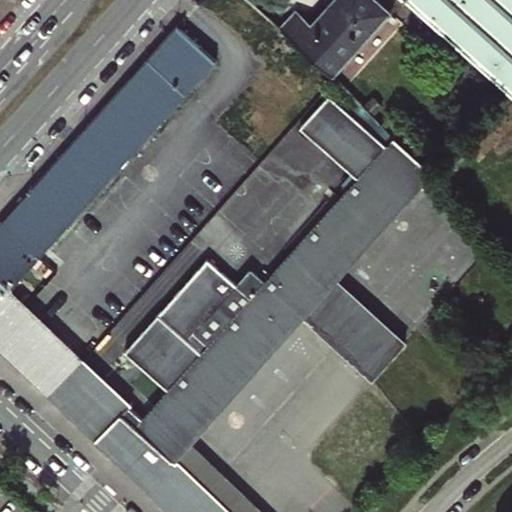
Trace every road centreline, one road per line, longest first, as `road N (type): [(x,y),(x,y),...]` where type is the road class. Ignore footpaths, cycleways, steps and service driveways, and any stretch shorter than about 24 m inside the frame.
road 1 (primary): [(0,152),(138,0)]
road 2 (residential): [(0,411),(105,511)]
road 3 (residential): [(76,0),(0,99)]
